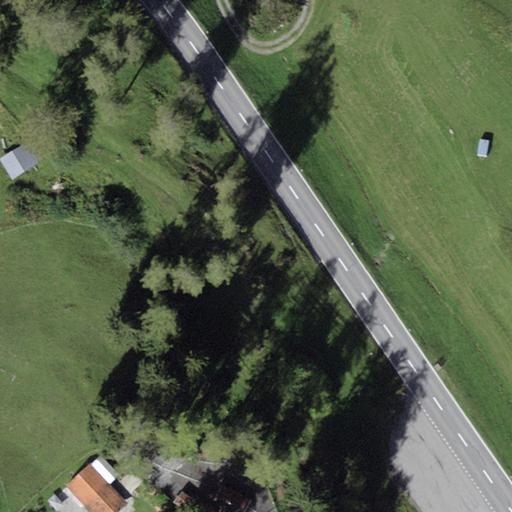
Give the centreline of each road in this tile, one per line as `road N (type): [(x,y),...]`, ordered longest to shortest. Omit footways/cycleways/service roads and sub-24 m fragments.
road 1 (primary): [(511,511),(158,0)]
road 2 (track): [(222,0),(248,43),(267,47),(301,27),(309,0)]
